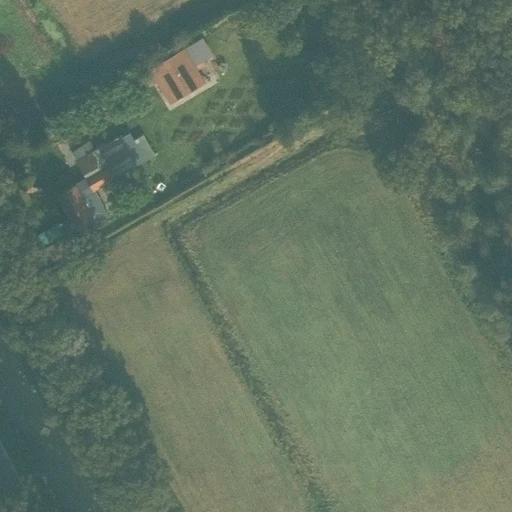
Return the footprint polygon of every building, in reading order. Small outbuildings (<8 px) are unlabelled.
[(294,0),(253,23),(258,33),(300,10),(294,0)] [(320,45),(309,51),(318,67),(329,61),(320,45)] [(184,48),(149,69),(170,104),(205,83),(184,48)] [(65,141),(71,158),(102,146),(95,129),(65,141)] [(74,185),(56,195),(77,232),(94,222),(96,222),(108,215),(94,190),(113,180),(96,149),(75,160),(86,179),(75,184),(74,185)]
